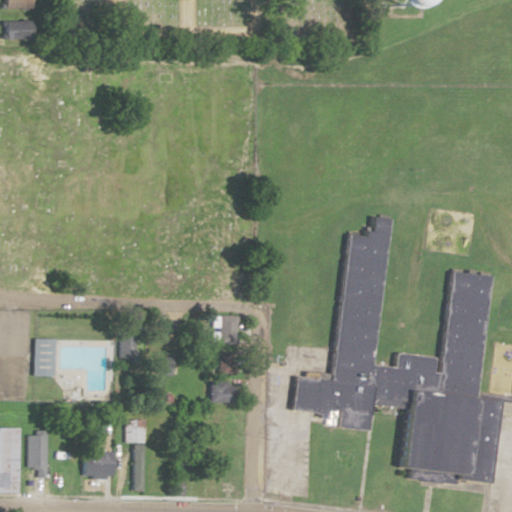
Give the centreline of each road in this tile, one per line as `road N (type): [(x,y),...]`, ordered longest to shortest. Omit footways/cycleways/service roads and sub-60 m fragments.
road 1 (residential): [(256,311),(0,294)]
road 2 (residential): [(251,511),(0,509)]
road 3 (residential): [(251,511),(256,311)]
road 4 (residential): [(114,0),(114,30),(185,32),(246,32),(253,0)]
